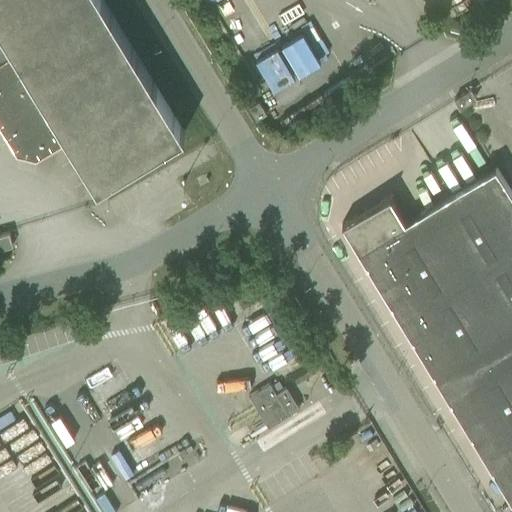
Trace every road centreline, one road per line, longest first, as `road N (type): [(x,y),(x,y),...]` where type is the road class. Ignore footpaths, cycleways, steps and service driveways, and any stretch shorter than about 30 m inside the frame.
road 1 (unclassified): [(467,511),(267,185)]
road 2 (unclassified): [(0,298),(134,267),(267,185)]
road 3 (unclassified): [(267,185),(511,35)]
road 4 (unclassified): [(267,185),(153,0)]
